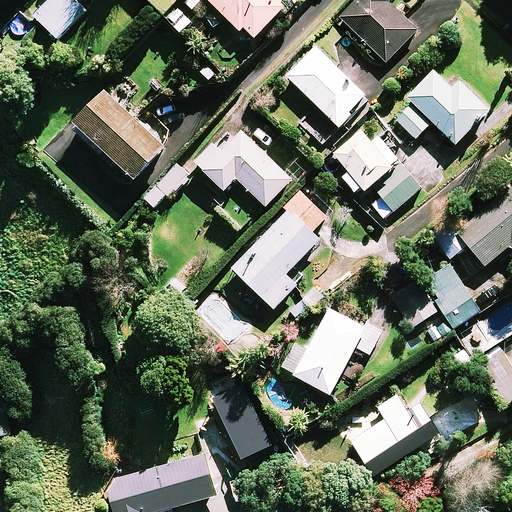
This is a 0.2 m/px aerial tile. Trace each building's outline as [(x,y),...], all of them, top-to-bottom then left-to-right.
[(88,13),(74,0),(51,0),(35,18),(60,42),(88,13)] [(257,44),(289,12),(278,0),(207,0),(243,37),(247,33),(257,44)] [(402,18),(409,11),(401,3),(394,10),(388,4),(392,0),(360,0),(341,20),(388,66),(419,34),(402,18)] [(301,124),(323,146),(339,130),(344,134),(357,120),(353,116),(368,101),(317,51),(289,79),(317,108),(301,124)] [(208,61),(197,71),(210,85),(221,75),(208,61)] [(434,125),(458,148),(491,114),(454,78),(446,86),(435,75),(409,101),(413,105),(397,121),(417,142),(434,125)] [(168,152),(107,95),(77,127),(138,184),(168,152)] [(293,183),(240,132),(230,142),(225,137),(197,166),(226,194),(238,181),(268,210),(293,183)] [(387,220),(422,192),(380,140),(373,146),(364,134),(336,157),(351,176),(345,181),(356,195),(363,190),(387,220)] [(147,201),(155,210),(168,198),(170,200),(190,181),(180,170),(147,201)] [(511,192),(476,221),(475,219),(440,247),(452,262),(469,248),(487,270),(511,249),(511,192)] [(299,289),(294,284),(303,275),(297,269),(321,243),(314,236),(328,221),(301,195),(287,210),(290,213),(233,271),(276,312),(299,289)] [(481,315),(452,269),(431,282),(439,295),(434,298),(455,331),(481,315)] [(187,290),(175,279),(163,291),(175,302),(187,290)] [(439,314),(419,283),(393,300),(413,331),(439,314)] [(381,339),(331,312),(295,378),(332,398),(358,350),(371,358),(381,339)] [(490,342),(480,326),(462,337),(472,353),(490,342)] [(511,405),(511,354),(506,359),(502,352),(478,368),(506,409),(511,405)] [(0,439),(12,438),(5,389),(0,389),(0,439)] [(411,415),(402,401),(384,413),(388,420),(353,444),(377,481),(443,438),(422,407),(411,415)] [(238,448),(229,417),(199,425),(208,456),(238,448)] [(167,511),(219,497),(207,457),(122,481),(110,498),(114,511),(167,511)]
